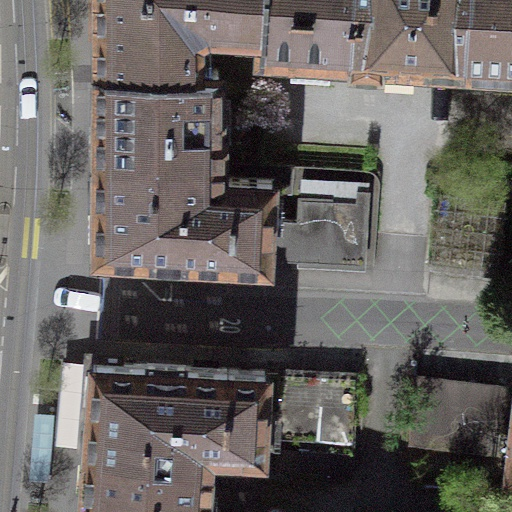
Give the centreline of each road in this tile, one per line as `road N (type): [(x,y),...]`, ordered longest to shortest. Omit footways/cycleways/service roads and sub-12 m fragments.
road 1 (residential): [(0,304),(511,330)]
road 2 (secondary): [(8,141),(4,0)]
road 3 (secondary): [(0,268),(8,141)]
